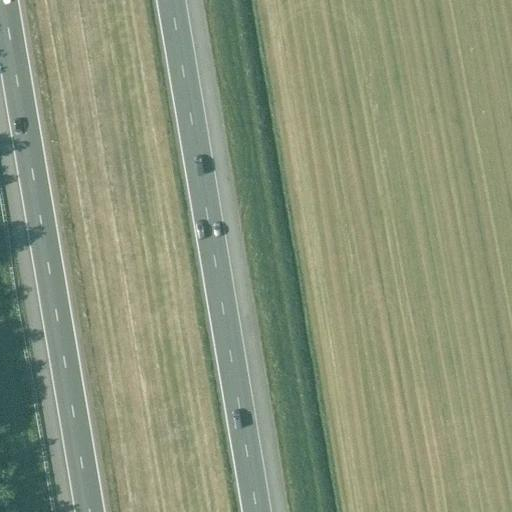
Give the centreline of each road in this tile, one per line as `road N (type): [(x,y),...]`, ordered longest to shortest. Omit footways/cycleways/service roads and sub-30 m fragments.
road 1 (motorway): [(1,0),(88,511)]
road 2 (motorway): [(255,511),(169,0)]
